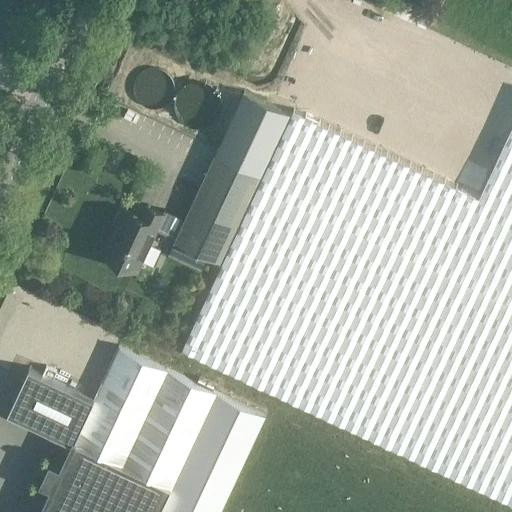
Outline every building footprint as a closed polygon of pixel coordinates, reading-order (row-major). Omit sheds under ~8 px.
[(511,80),(344,3),(292,113),(223,261),(183,347),(511,499),(511,80)] [(213,107),(214,100),(214,96),(213,92),(209,86),(204,82),(199,81),(195,80),(190,81),(186,82),(181,86),(177,92),(175,99),(176,107),(180,112),(185,117),(190,119),(194,119),(201,118),(208,114),(210,112),(213,107)] [(267,101),(244,90),(175,239),(223,261),(292,113),(279,107),(284,96),(272,90),(267,101)] [(142,216),(135,213),(126,209),(104,254),(136,269),(162,213),(160,212),(160,213),(149,208),(149,207),(147,206),(142,216)] [(10,309),(0,342),(0,356),(11,360),(26,314),(10,309)] [(73,355),(75,348),(74,341),(72,337),(69,334),(66,331),(63,329),(55,327),(47,328),(43,329),(39,332),(36,336),(34,339),(33,343),(32,347),(33,355),(35,359),(38,362),(44,367),(48,368),(53,369),(57,369),(62,367),(69,363),(73,355)] [(119,344),(94,397),(29,366),(8,412),(73,442),(61,468),(50,463),(42,481),(53,486),(40,511),(219,511),(266,413),(119,344)]
